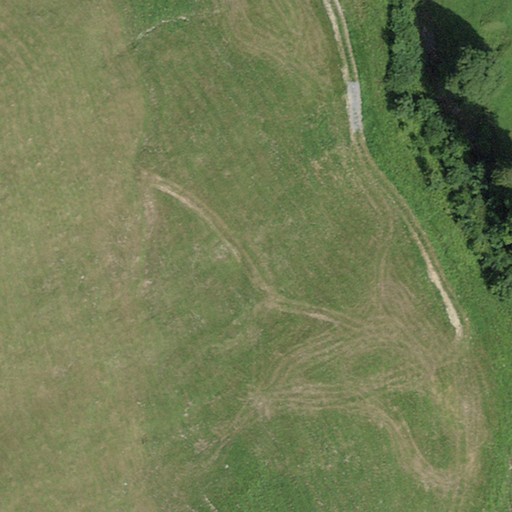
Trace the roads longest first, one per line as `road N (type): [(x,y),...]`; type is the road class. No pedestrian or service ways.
road 1 (track): [(145,300),(149,228),(140,164),(203,206),(258,279),(321,309)]
road 2 (track): [(463,333),(454,297),(397,192),(364,155),(333,0)]
